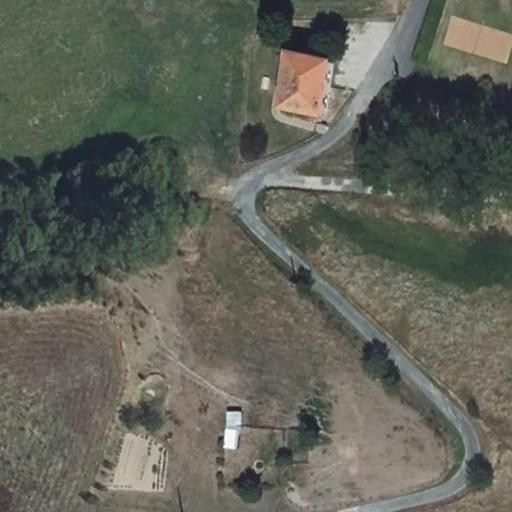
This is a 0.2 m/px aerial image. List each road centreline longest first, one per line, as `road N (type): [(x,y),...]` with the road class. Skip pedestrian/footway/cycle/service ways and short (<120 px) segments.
road 1 (residential): [(417,0),(384,75),(353,119),(250,184),(240,204),(251,226),(468,437),(467,476),(449,493),(366,511)]
road 2 (track): [(250,184),(511,197)]
